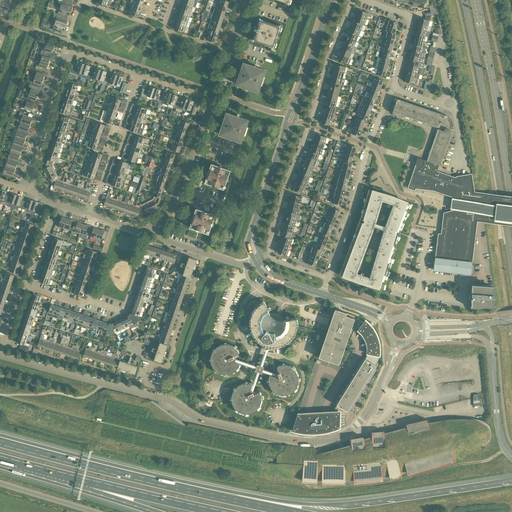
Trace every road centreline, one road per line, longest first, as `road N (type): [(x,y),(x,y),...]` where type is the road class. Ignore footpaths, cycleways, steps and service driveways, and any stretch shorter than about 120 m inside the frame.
road 1 (motorway): [(511,480),(306,504),(0,439)]
road 2 (tertiary): [(0,355),(165,399),(228,426),(313,441),(357,424),(388,368)]
road 3 (residential): [(327,278),(268,252),(351,0)]
road 4 (motorway): [(292,511),(0,442)]
road 5 (secondary): [(463,0),(511,262)]
road 6 (secondary): [(511,203),(477,0)]
road 7 (residential): [(327,278),(394,85)]
road 8 (residential): [(89,299),(82,305),(25,282),(52,201)]
road 9 (residential): [(210,104),(167,217),(152,227)]
road 10 (residential): [(35,184),(31,165),(64,51)]
road 11 (motorway): [(94,483),(217,511)]
road 12 (residential): [(204,254),(167,369)]
road 13 (tertiary): [(257,260),(252,230),(281,145)]
